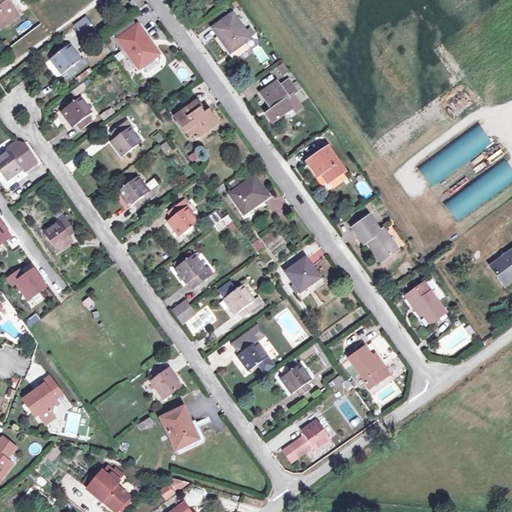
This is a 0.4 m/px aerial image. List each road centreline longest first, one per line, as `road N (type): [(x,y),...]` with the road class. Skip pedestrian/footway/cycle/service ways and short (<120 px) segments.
road 1 (residential): [(157,0),(437,388)]
road 2 (unclassified): [(265,511),(437,388)]
